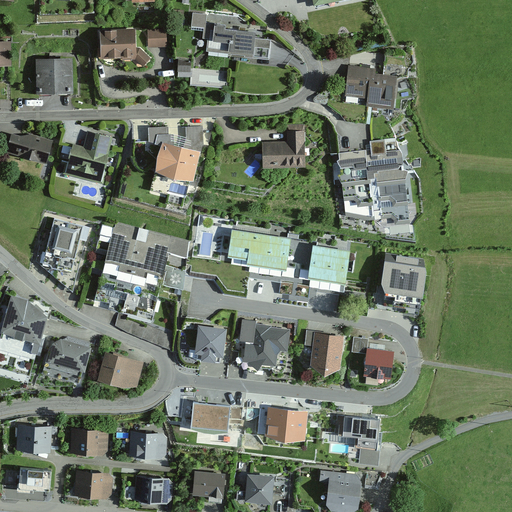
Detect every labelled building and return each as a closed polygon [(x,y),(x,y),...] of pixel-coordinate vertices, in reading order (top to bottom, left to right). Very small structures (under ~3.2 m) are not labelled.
[(184,33),(184,10),(175,10),(175,33),(184,33)] [(208,13),(192,12),(191,26),(204,28),(203,38),(208,39),(207,50),(245,54),(245,56),(253,57),(255,37),(256,31),(243,29),(226,27),(226,23),(207,21),(208,13)] [(136,27),(100,29),(101,57),(122,56),(123,59),(135,59),(143,66),(151,58),(140,47),(137,47),(136,27)] [(167,29),(148,30),(149,47),(168,46),(167,29)] [(271,39),(255,37),(253,57),(269,59),(271,39)] [(11,41),(0,40),(0,64),(12,65),(11,41)] [(73,57),(37,58),(37,92),(74,92),(73,57)] [(179,60),(178,71),(191,72),(191,60),(179,60)] [(376,68),(348,65),(345,96),(368,98),(367,105),(394,108),(397,78),(397,75),(383,74),(376,73),(376,68)] [(288,141),(262,142),(263,167),(306,166),(305,124),(287,124),(288,141)] [(157,134),(168,133),(168,126),(148,127),(149,144),(154,144),(157,134)] [(203,126),(186,126),(187,145),(204,144),(203,126)] [(113,136),(88,130),(83,146),(73,143),(66,171),(101,180),(113,136)] [(22,135),(12,133),(6,151),(46,162),(53,140),(30,134),(22,135)] [(157,155),(156,169),(174,177),(194,179),(201,151),(174,144),(173,133),(168,133),(157,134),(154,144),(154,145),(161,146),(157,155)] [(371,149),(339,152),(340,158),(337,159),(340,165),(341,173),(338,174),(342,181),(345,211),(369,216),(375,216),(374,210),(380,210),(382,218),(391,217),(395,221),(395,225),(410,223),(405,177),(403,152),(399,146),(396,138),(370,141),(371,149)] [(83,226),(54,218),(43,262),(50,264),(52,267),(61,270),(64,267),(71,269),(83,226)] [(189,241),(115,223),(93,306),(153,320),(161,285),(184,290),(185,270),(165,265),(169,252),(186,257),(189,241)] [(292,237),(232,227),(228,256),(248,259),(247,265),(287,271),(291,245),(292,237)] [(350,250),(313,245),(313,248),(309,278),(346,283),(350,250)] [(424,258),(386,252),(381,282),(385,291),(423,296),(427,272),(424,258)] [(29,300),(11,295),(0,338),(0,373),(28,382),(47,315),(29,300)] [(119,314),(115,325),(126,332),(171,350),(173,330),(119,314)] [(256,320),(242,318),(239,340),(246,341),(243,360),(249,361),(258,368),(262,363),(275,365),(277,355),(280,350),(287,351),(290,329),(271,327),(271,325),(256,323),(256,320)] [(227,327),(198,324),(195,352),(202,353),(201,359),(215,361),(216,355),(223,356),(227,327)] [(314,346),(316,332),(307,331),(305,345),(314,346)] [(344,336),(316,332),(314,346),(311,364),(324,374),(340,369),(344,336)] [(367,353),(368,348),(369,339),(354,337),(352,351),(367,353)] [(61,338),(53,342),(52,346),(50,346),(43,373),(79,383),(83,369),(85,370),(92,346),(61,338)] [(394,350),(368,348),(367,353),(365,376),(391,378),(394,350)] [(144,361),(106,350),(98,379),(126,387),(137,386),(144,361)] [(231,404),(193,400),(191,425),(191,428),(203,431),(216,432),(228,431),(231,404)] [(309,410),(269,405),(265,435),(306,439),(309,410)] [(380,420),(345,416),(343,434),(358,435),(357,447),(360,448),(377,449),(380,420)] [(18,424),(17,450),(21,450),(23,453),(29,453),(31,450),(51,452),(52,426),(18,424)] [(72,428),(71,452),(74,452),(77,455),(83,456),(85,453),(103,454),(108,450),(109,434),(105,429),(72,428)] [(163,432),(131,431),(129,455),(133,455),(136,458),(141,459),(144,456),(162,457),(166,453),(168,437),(163,432)] [(360,448),(359,463),(379,465),(380,450),(377,449),(360,448)] [(52,469),(21,467),(19,487),(50,490),(52,469)] [(109,472),(77,469),(75,495),(107,497),(112,493),(114,477),(109,472)] [(226,473),(195,470),(193,494),(224,497),(226,473)] [(356,474),(321,470),(320,480),(330,481),(327,504),(331,510),(347,511),(352,511),(357,510),(361,480),(356,474)] [(383,471),(368,470),(366,485),(377,486),(383,471)] [(275,475),(248,473),(245,500),(273,503),(275,475)] [(169,478),(136,475),(135,500),(138,500),(141,503),(147,503),(149,501),(167,503),(172,499),(173,482),(169,478)]
